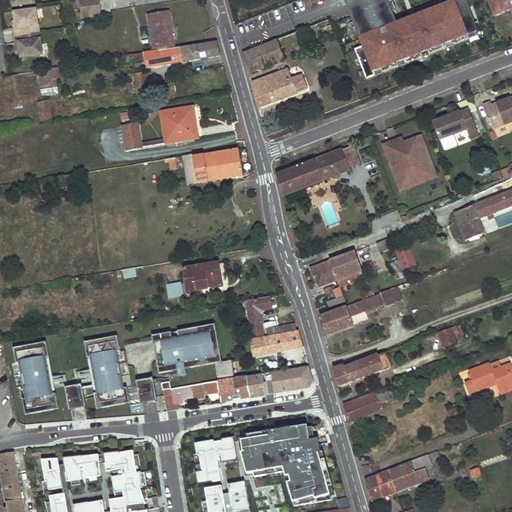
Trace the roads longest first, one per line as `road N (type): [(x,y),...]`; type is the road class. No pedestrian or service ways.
road 1 (residential): [(260,155),(511,58)]
road 2 (residential): [(289,268),(511,183)]
road 3 (residential): [(331,400),(161,425)]
road 4 (residential): [(161,425),(0,449)]
road 5 (residential): [(260,155),(218,0)]
road 6 (residential): [(331,400),(289,268)]
